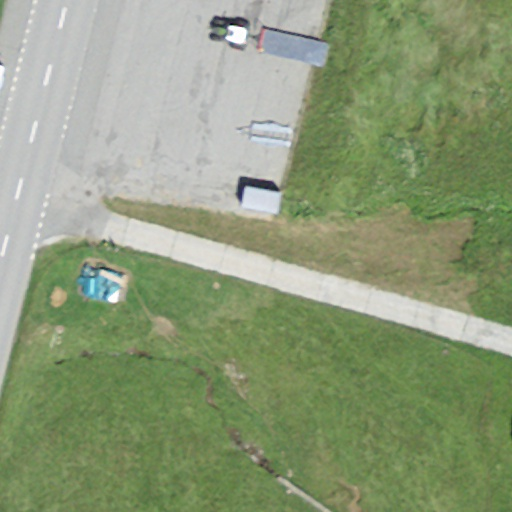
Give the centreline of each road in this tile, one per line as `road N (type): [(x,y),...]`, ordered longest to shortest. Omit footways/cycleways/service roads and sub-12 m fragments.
road 1 (unclassified): [(18,202),(511,339)]
road 2 (primary): [(18,202),(68,0)]
